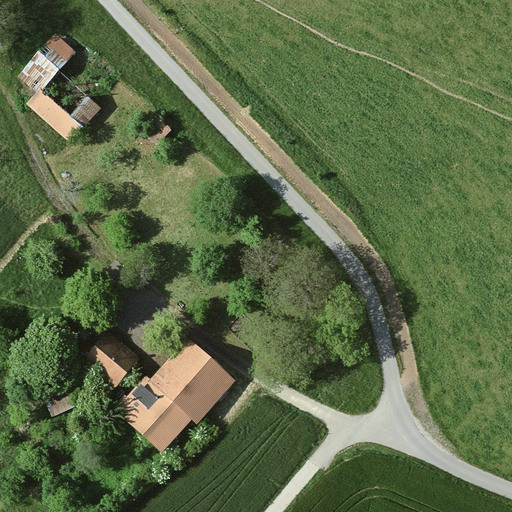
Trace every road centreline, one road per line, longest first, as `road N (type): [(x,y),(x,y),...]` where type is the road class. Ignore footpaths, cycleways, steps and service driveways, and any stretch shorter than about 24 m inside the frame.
road 1 (residential): [(0,87),(51,197),(128,291),(305,411),(402,438)]
road 2 (residential): [(106,0),(362,276),(382,327),(402,438)]
road 3 (residential): [(402,438),(511,490)]
